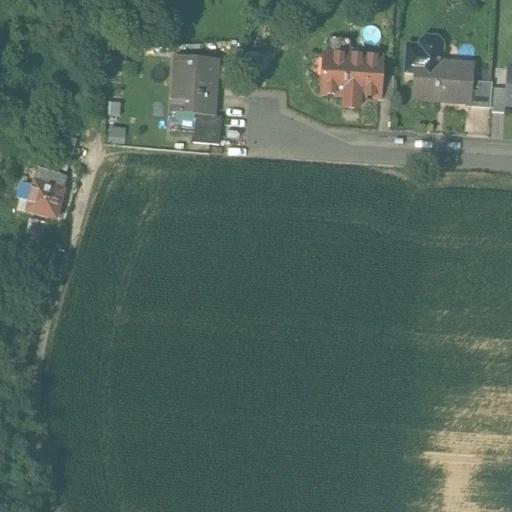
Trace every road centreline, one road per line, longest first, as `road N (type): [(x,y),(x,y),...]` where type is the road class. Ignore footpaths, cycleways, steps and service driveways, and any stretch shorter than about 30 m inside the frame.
road 1 (unclassified): [(41,511),(32,474),(38,370),(92,155)]
road 2 (residential): [(511,160),(327,144),(269,131)]
